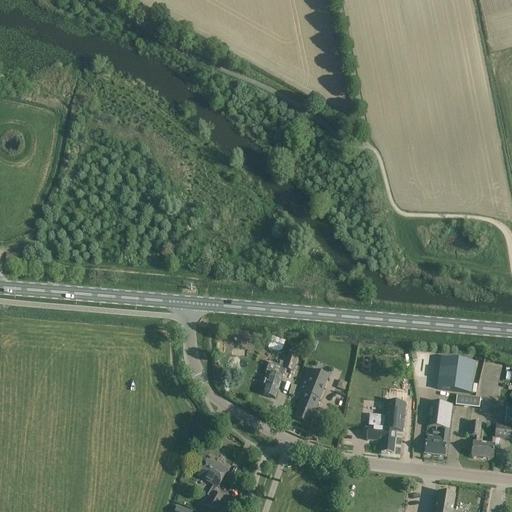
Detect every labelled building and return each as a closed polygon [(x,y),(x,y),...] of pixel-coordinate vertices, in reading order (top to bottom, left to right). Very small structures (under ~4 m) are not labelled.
[(313,250),(309,255),(315,259),(319,254),(313,250)] [(272,338),(267,350),(280,354),(283,342),(272,338)] [(268,380),(262,395),(275,400),(285,370),(293,372),(298,357),(288,354),(284,368),(269,363),(263,379),(268,380)] [(441,359),(436,390),(471,395),(475,364),(441,359)] [(304,393),(294,419),(309,425),(328,378),(308,369),(299,391),(304,393)] [(340,381),(337,388),(344,391),(347,384),(340,381)] [(370,416),(367,441),(382,442),(380,453),(393,454),(395,432),(402,432),(404,404),(402,404),(403,392),(389,391),(388,403),(384,402),(383,417),(370,416)] [(480,399),(456,396),(455,406),(479,409),(480,399)] [(449,429),(453,404),(434,402),(431,426),(449,429)] [(489,445),(484,444),(482,459),(493,460),(495,440),(511,442),(511,437),(511,410),(506,410),(503,426),(495,425),(494,440),(490,439),(489,445)] [(471,458),(482,459),(484,444),(479,444),(481,424),(470,423),(468,437),(474,437),(473,443),(471,458)] [(202,427),(198,433),(209,440),(213,433),(202,427)] [(426,439),(425,445),(424,455),(445,457),(448,434),(440,433),(439,440),(426,439)] [(206,497),(210,499),(206,507),(214,511),(223,498),(214,493),(217,488),(218,488),(227,472),(220,467),(219,469),(207,462),(198,476),(213,486),(206,497)] [(454,511),(452,511),(455,496),(438,493),(436,503),(434,511),(454,511)]
